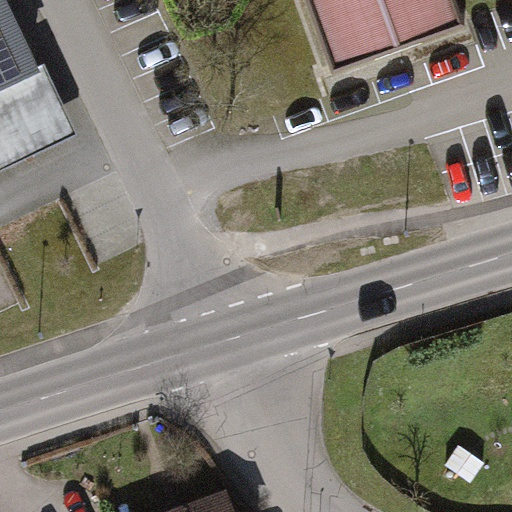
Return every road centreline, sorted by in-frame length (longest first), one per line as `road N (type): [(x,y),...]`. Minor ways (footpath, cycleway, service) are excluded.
road 1 (secondary): [(511,253),(220,342)]
road 2 (secondary): [(220,342),(0,411)]
road 3 (residential): [(220,342),(264,440),(313,503),(330,511)]
